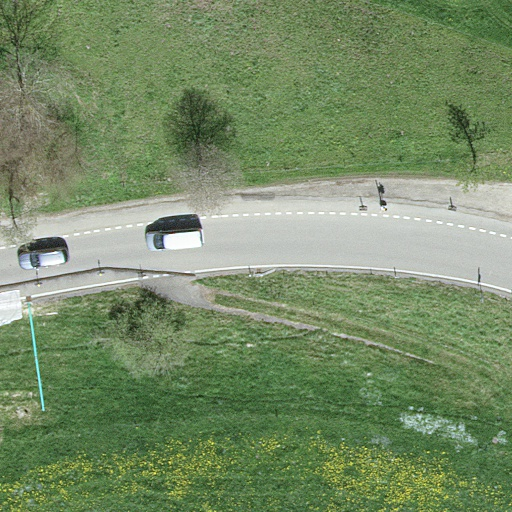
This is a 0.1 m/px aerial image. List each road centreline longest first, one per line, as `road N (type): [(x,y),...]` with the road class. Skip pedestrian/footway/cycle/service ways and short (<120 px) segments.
road 1 (tertiary): [(16,271),(284,238),(399,243),(511,264)]
road 2 (track): [(121,255),(171,288),(400,340),(460,360),(511,391)]
